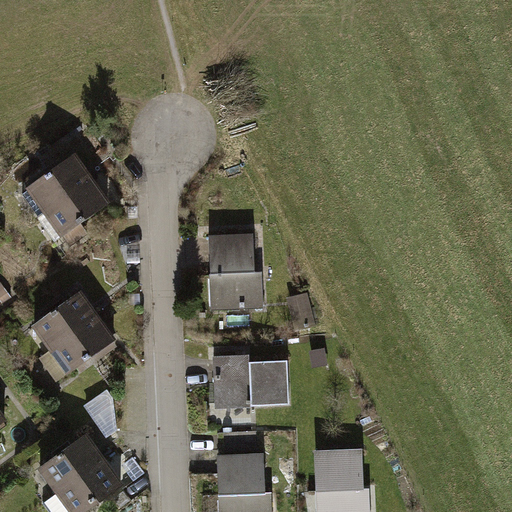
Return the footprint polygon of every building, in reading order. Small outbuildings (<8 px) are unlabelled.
[(93,177),(75,154),(24,193),(41,215),(93,177)] [(112,202),(93,177),(41,215),(59,241),(112,202)] [(260,234),(214,235),(216,312),(261,311),(260,234)] [(99,317),(83,294),(36,329),(53,352),(99,317)] [(119,344),(99,317),(53,352),(72,378),(119,344)] [(217,367),(218,415),(294,413),(292,365),(217,367)] [(0,437),(9,432),(0,419),(0,437)] [(42,477),(60,502),(107,468),(89,443),(42,477)] [(365,511),(364,455),(313,455),(314,511),(365,511)] [(268,511),(267,457),(220,458),(220,511),(268,511)] [(60,502),(67,511),(98,511),(126,493),(108,468),(60,502)]
